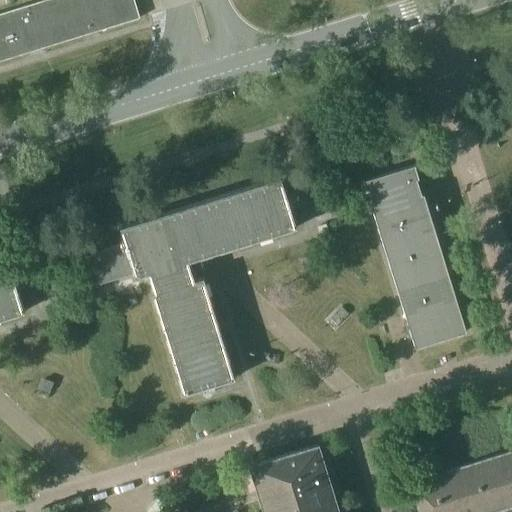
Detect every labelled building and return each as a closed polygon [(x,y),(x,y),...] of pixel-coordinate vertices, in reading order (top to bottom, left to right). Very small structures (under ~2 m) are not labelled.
[(0,60),(30,51),(29,47),(41,44),(42,48),(85,34),(84,30),(96,27),(97,30),(140,17),(135,0),(42,0),(0,13),(0,60)] [(467,330),(425,193),(422,194),(418,178),(420,177),(416,164),(365,179),(369,193),(371,192),(376,208),(374,209),(416,346),(467,330)] [(189,260),(237,246),(297,227),(282,176),(121,226),(127,243),(91,254),(100,283),(135,272),(137,276),(150,272),(156,291),(154,292),(185,393),(235,377),(204,277),(195,279),(189,260)] [(0,318),(25,311),(9,261),(0,263),(0,318)] [(340,511),(328,471),(327,471),(319,444),(313,446),(312,445),(258,462),(258,463),(252,465),(260,492),(259,492),(261,499),(265,511),(340,511)] [(511,511),(511,451),(412,483),(421,511),(511,511)]
